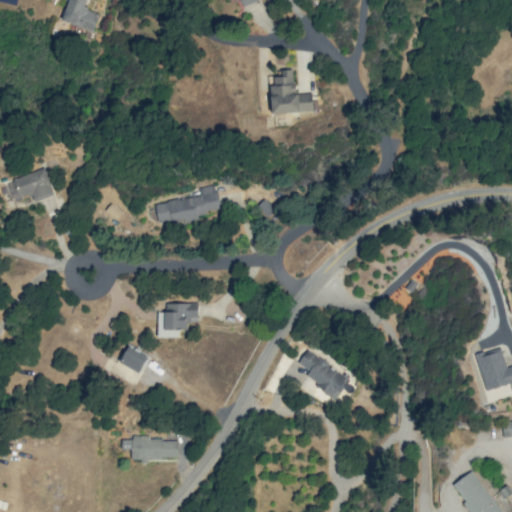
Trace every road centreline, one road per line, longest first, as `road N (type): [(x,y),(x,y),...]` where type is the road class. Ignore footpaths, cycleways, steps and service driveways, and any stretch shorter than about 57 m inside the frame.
road 1 (residential): [(270,260),(292,226),(340,205),(385,162),(384,141),(350,76),(365,0)]
road 2 (residential): [(312,290),(359,310),(404,350),(398,511)]
road 3 (tertiary): [(171,511),(223,448),(312,290)]
road 4 (tertiary): [(312,290),(338,260),(422,209),(511,196)]
road 5 (residential): [(270,260),(86,269)]
